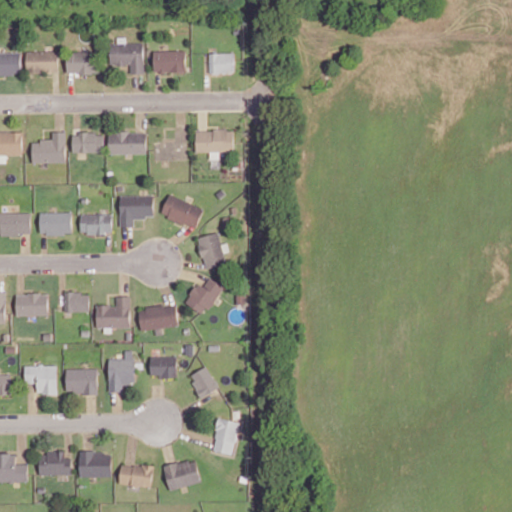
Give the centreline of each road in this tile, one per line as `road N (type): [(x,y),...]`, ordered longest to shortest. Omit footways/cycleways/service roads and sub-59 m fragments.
road 1 (residential): [(0,102),(243,100)]
road 2 (residential): [(0,422),(157,420)]
road 3 (residential): [(0,262),(157,260)]
